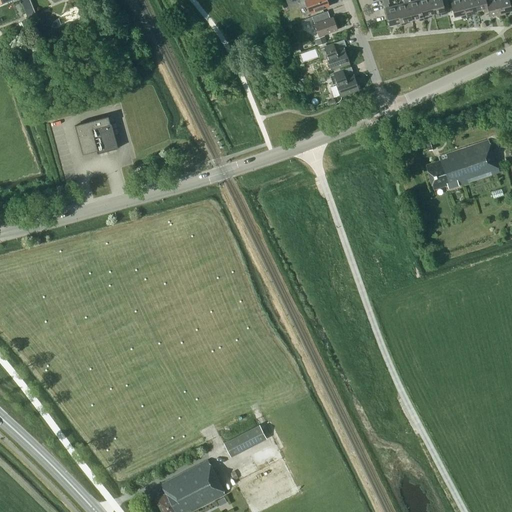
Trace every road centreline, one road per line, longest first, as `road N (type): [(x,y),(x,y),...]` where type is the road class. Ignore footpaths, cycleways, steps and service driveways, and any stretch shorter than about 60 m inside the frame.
road 1 (unclassified): [(309,142),(398,387),(463,511)]
road 2 (tertiary): [(0,234),(309,142)]
road 3 (tertiary): [(387,109),(511,53)]
road 4 (primary): [(96,511),(0,417)]
